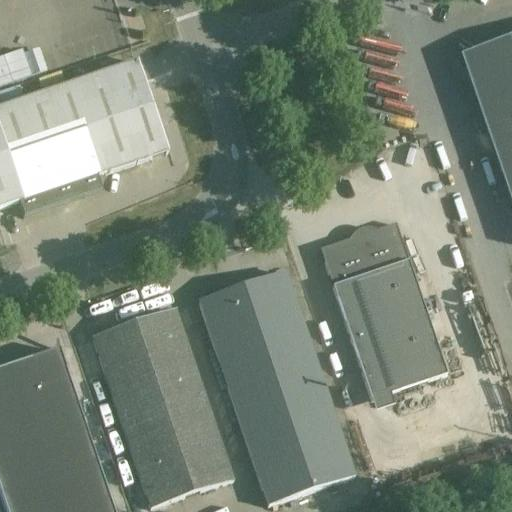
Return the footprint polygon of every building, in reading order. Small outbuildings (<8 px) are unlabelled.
[(511,43),(473,57),(466,71),(511,205),(511,43)] [(168,158),(137,67),(0,113),(0,214),(18,208),(23,223),(102,196),(97,182),(168,158)] [(447,381),(396,229),(378,235),(373,234),(369,233),(365,233),(361,234),(358,235),(354,238),(351,241),(348,245),(320,255),(371,406),(447,381)] [(268,511),(355,483),(286,279),(199,308),(267,511),(268,511)] [(157,511),(234,486),(176,316),(93,344),(149,511),(157,511)] [(59,356),(0,375),(0,500),(0,502),(3,511),(111,511),(97,469),(59,356)]
